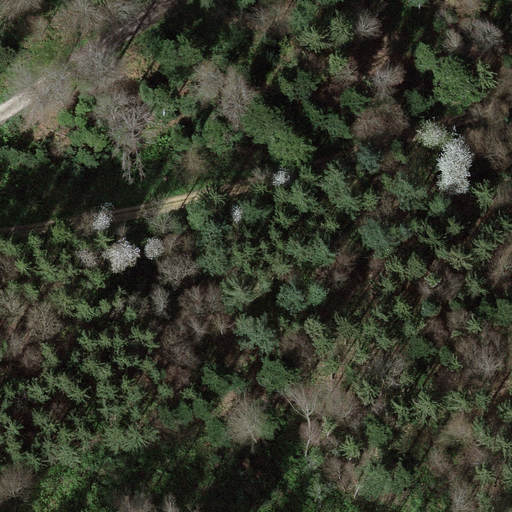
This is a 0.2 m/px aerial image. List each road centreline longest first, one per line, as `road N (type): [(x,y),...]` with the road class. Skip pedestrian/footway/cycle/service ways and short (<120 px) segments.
road 1 (track): [(0,252),(47,250),(511,105)]
road 2 (track): [(179,0),(0,114)]
